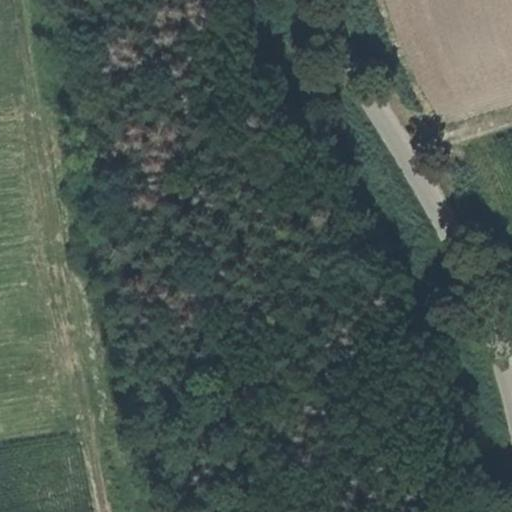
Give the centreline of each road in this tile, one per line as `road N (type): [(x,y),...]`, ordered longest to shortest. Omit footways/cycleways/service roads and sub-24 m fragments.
road 1 (track): [(172,511),(71,0)]
road 2 (track): [(118,511),(28,0)]
road 3 (tertiary): [(320,0),(406,153),(511,381)]
